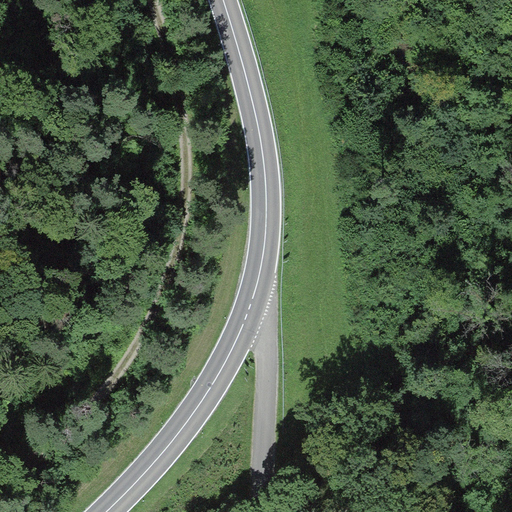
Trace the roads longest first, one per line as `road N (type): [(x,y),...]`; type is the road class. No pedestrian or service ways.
road 1 (track): [(97,408),(147,334),(175,270),(190,190),(185,97),(153,0)]
road 2 (tertiary): [(258,294),(268,214),(264,156),(222,0)]
road 3 (tertiary): [(108,511),(174,442),(223,373),(258,294)]
road 4 (unclassified): [(258,294),(268,340),(263,511)]
road 5 (track): [(97,408),(0,479)]
